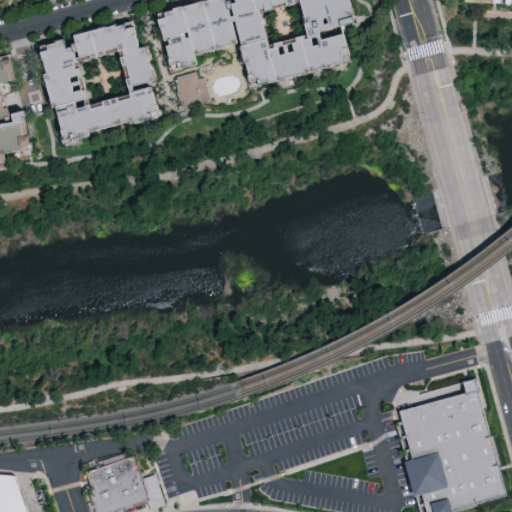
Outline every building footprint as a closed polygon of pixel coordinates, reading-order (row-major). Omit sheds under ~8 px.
[(226,45),(236,87),(327,67),(326,59),(333,58),(327,33),(338,31),(331,0),(190,0),(143,10),(156,71),(182,66),(179,55),(226,45)] [(511,0),(455,0),(461,26),(511,15),(511,0)] [(25,48),(31,75),(46,141),(119,125),(135,122),(133,114),(141,113),(135,85),(139,84),(131,48),(124,50),(118,23),(55,37),(56,42),(25,48)] [(18,150),(11,109),(0,115),(0,82),(5,82),(0,58),(0,155),(5,153),(18,150)] [(204,101),(199,77),(193,79),(191,71),(170,77),(177,107),(204,101)] [(482,511),(425,511),(398,405),(487,383),(491,399),(488,400),(511,492),(511,500),(485,507),(486,511),(482,511)] [(143,480),(157,475),(168,505),(152,511),(148,501),(118,511),(96,511),(82,475),(134,456),(143,480)] [(27,511),(0,511),(0,474),(8,475),(16,476),(27,511)]
